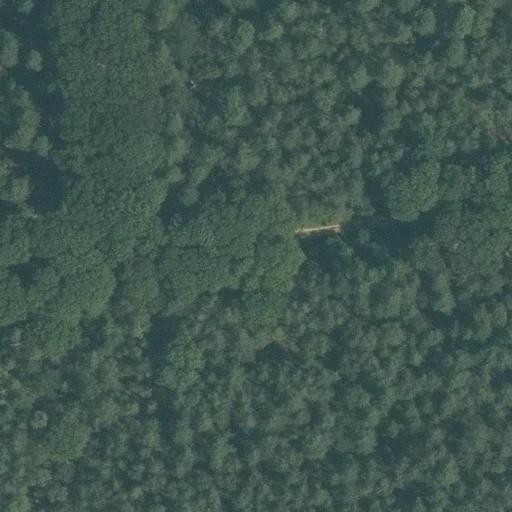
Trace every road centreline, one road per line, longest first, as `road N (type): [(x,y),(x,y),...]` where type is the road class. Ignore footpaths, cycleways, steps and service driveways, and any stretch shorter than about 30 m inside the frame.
road 1 (track): [(112,258),(511,201)]
road 2 (track): [(98,0),(112,258)]
